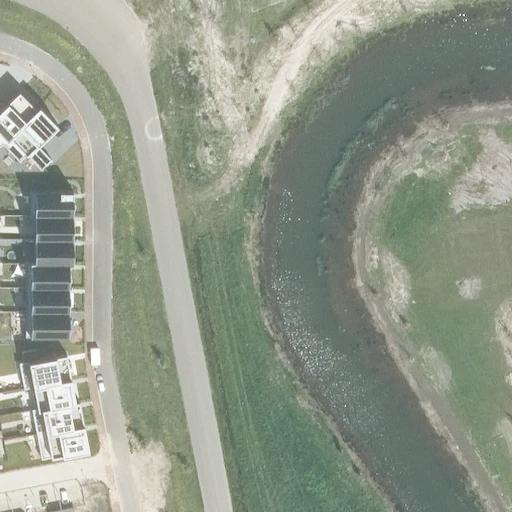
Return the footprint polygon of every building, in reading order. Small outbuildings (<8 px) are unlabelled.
[(0,145),(1,144),(19,128),(17,126),(35,109),(18,91),(0,108),(0,145)] [(19,128),(1,144),(18,162),(25,155),(40,170),(50,160),(36,145),(56,125),(38,106),(35,109),(17,126),(19,128)] [(27,191),(28,217),(32,217),(71,217),(71,191),(27,191)] [(32,217),(33,239),(71,239),(71,217),(32,217)] [(33,239),(33,262),(50,262),(50,266),(67,265),(71,266),(71,265),(71,239),(33,239)] [(24,262),(24,289),(67,290),(67,265),(50,266),(50,262),(33,262),(24,262)] [(24,302),(24,314),(67,314),(67,290),(24,289),(24,302)] [(24,314),(24,338),(67,338),(67,314),(24,314)] [(65,354),(18,363),(23,389),(32,388),(70,380),(65,354)] [(70,380),(32,388),(36,409),(74,401),(70,380)] [(36,409),(31,410),(35,435),(83,426),(78,401),(74,401),(36,409)] [(83,426),(35,435),(40,459),(87,450),(83,426)]
